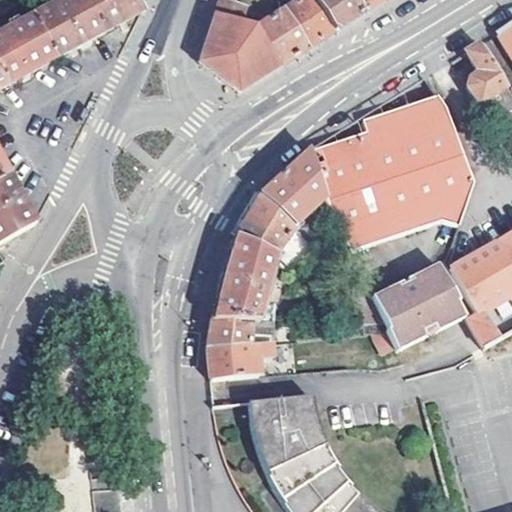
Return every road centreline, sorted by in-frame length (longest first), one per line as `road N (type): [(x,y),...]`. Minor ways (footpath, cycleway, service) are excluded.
road 1 (secondary): [(207,213),(392,47)]
road 2 (secondary): [(392,47),(338,62),(221,139)]
road 3 (residential): [(89,163),(17,307)]
road 4 (secondary): [(157,353),(173,511)]
road 5 (secondary): [(221,139),(178,182),(144,265)]
road 6 (secondary): [(157,353),(207,213)]
road 7 (residential): [(175,2),(115,115)]
